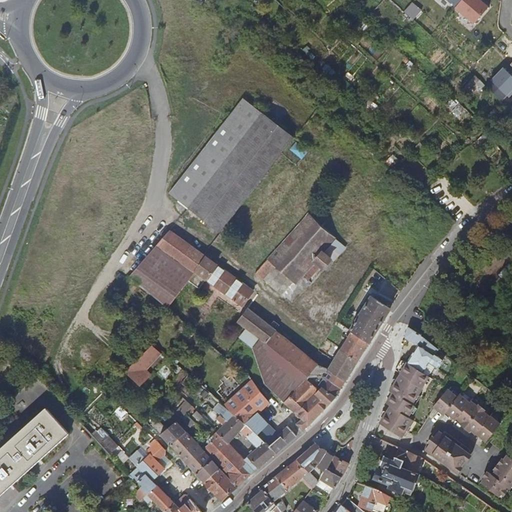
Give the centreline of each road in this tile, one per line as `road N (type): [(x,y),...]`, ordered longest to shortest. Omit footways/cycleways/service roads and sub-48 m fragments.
road 1 (unclassified): [(377,344),(332,413),(225,511)]
road 2 (primary): [(0,277),(50,143),(83,90)]
road 3 (unclassified): [(511,193),(464,230),(377,344)]
road 4 (primary): [(41,75),(41,113),(0,233)]
road 5 (primary): [(83,90),(113,81),(135,60),(144,32),(137,0)]
